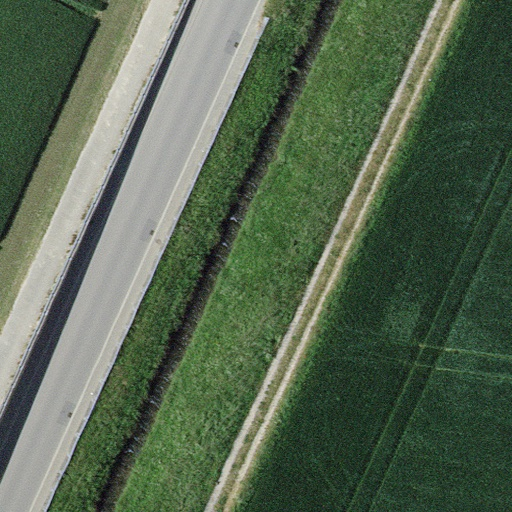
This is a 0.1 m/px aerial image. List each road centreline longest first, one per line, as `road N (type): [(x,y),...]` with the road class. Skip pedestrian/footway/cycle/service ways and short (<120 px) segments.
road 1 (track): [(445,0),(214,511)]
road 2 (tertiary): [(0,508),(228,0)]
road 3 (track): [(162,0),(0,364)]
